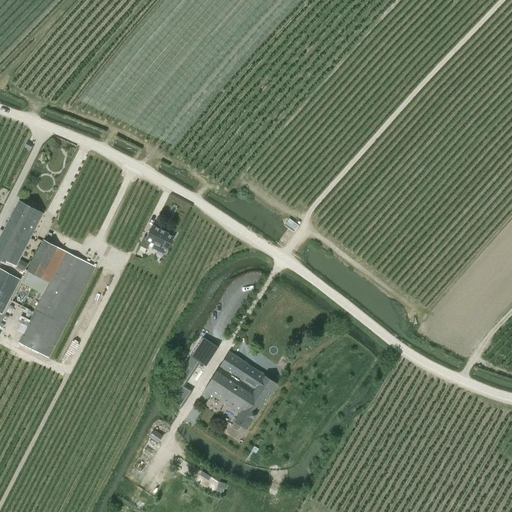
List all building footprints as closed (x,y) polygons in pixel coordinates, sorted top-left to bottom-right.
[(0,235),(1,236),(0,236),(0,256),(4,259),(31,207),(19,201),(3,231),(0,229),(0,235)] [(43,213),(31,207),(4,259),(16,265),(43,213)] [(146,239),(145,238),(144,238),(141,245),(147,249),(150,241),(155,244),(154,248),(165,254),(174,237),(168,234),(168,233),(165,232),(166,231),(161,229),(160,230),(153,226),(146,239)] [(21,283),(12,300),(33,312),(18,343),(49,358),(65,326),(66,326),(97,267),(67,252),(44,239),(21,283)] [(20,278),(0,268),(0,312),(2,314),(20,278)] [(229,352),(204,390),(228,406),(240,413),(232,425),(239,430),(241,426),(247,430),(254,419),(257,414),(277,384),(264,375),(263,373),(261,372),(259,372),(253,368),(229,352)] [(163,436),(154,430),(149,437),(158,442),(163,436)]
